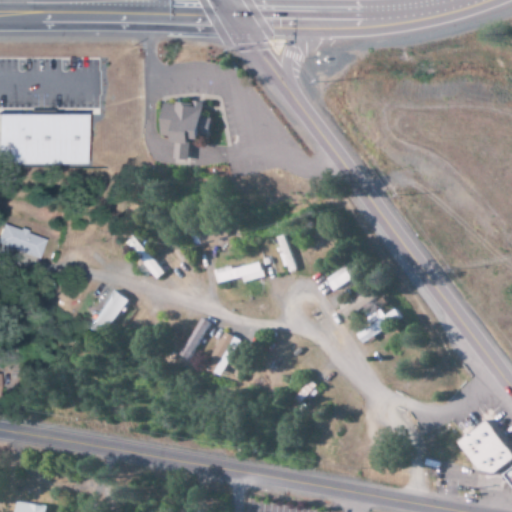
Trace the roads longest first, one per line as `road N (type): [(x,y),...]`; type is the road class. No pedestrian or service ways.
road 1 (tertiary): [(228,17),(511,398)]
road 2 (residential): [(462,511),(0,429)]
road 3 (tertiary): [(228,17),(399,14),(462,0)]
road 4 (tertiary): [(0,19),(228,17)]
